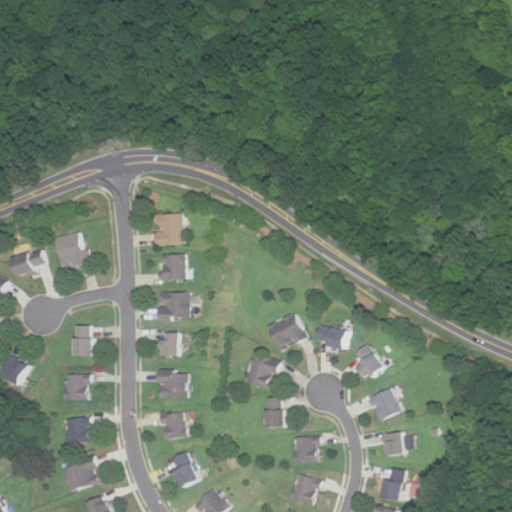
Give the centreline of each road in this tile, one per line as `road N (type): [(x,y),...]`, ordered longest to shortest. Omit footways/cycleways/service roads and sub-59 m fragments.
road 1 (tertiary): [(0,205),(116,159),(165,155),(209,166),(427,308),(511,350)]
road 2 (residential): [(116,159),(129,293),(129,432),(159,511)]
road 3 (residential): [(346,511),(356,443),(327,395)]
